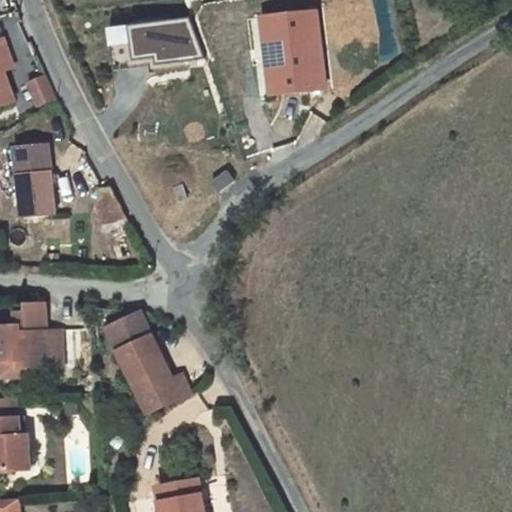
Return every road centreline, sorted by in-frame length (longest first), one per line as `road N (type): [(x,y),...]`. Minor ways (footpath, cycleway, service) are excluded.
road 1 (unclassified): [(511,25),(242,207),(174,279)]
road 2 (unclassified): [(30,0),(174,279)]
road 3 (unclassified): [(174,279),(297,511)]
road 4 (residential): [(174,279),(138,292),(0,283)]
